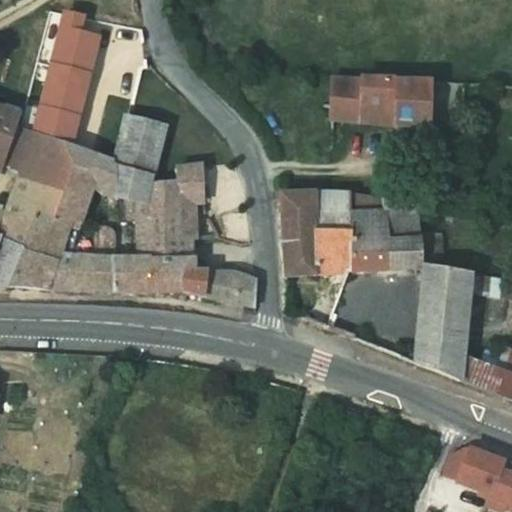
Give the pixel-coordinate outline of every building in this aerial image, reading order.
[(99,39),(78,36),(82,19),(65,15),(34,134),(63,145),(71,147),(77,123),(85,91),(99,39)] [(331,120),(429,129),(430,82),(361,79),(361,80),(332,79),(331,120)] [(0,163),(2,164),(3,163),(14,128),(18,118),(0,111),(0,163)] [(165,129),(125,118),(114,162),(113,165),(154,177),(165,129)] [(3,163),(21,175),(34,134),(14,128),(3,163)] [(41,216),(47,191),(51,171),(63,145),(34,134),(21,175),(5,218),(2,226),(13,230),(14,226),(34,233),(41,216)] [(71,147),(63,145),(51,171),(47,191),(80,202),(85,191),(96,156),(71,147)] [(127,202),(149,206),(182,208),(181,181),(177,181),(152,184),(154,177),(113,165),(114,162),(96,156),(85,191),(94,194),(127,202)] [(175,170),(177,181),(181,181),(182,208),(182,237),(183,239),(184,239),(186,240),(191,240),(196,241),(194,204),(202,204),(200,167),(175,170)] [(54,220),(73,223),(80,202),(47,191),(41,216),(54,220)] [(94,194),(85,191),(80,202),(90,205),(94,194)] [(316,276),(317,235),(350,234),(351,195),(315,193),(281,194),(282,243),(285,278),(316,276)] [(415,364),(459,381),(461,357),(467,292),(468,275),(440,271),(441,249),(420,245),(419,232),(415,205),(384,201),(351,195),(350,234),(350,270),(350,273),(423,269),(415,364)] [(90,205),(80,202),(73,223),(79,225),(83,225),(90,205)] [(138,218),(139,261),(160,262),(191,261),(191,251),(191,240),(186,240),(184,239),(183,239),(182,237),(148,238),(149,206),(127,202),(127,219),(138,218)] [(182,237),(182,208),(149,206),(148,238),(182,237)] [(0,237),(1,238),(9,241),(13,230),(2,226),(5,218),(0,216),(0,237)] [(48,291),(57,291),(67,256),(61,255),(69,229),(76,232),(77,232),(79,225),(73,223),(54,220),(41,216),(34,233),(27,250),(25,250),(11,287),(31,289),(48,291)] [(9,241),(25,250),(27,250),(34,233),(14,226),(13,230),(9,241)] [(71,256),(76,232),(69,229),(61,255),(67,256),(71,256)] [(89,250),(88,258),(113,260),(115,236),(114,235),(112,233),(109,232),(96,231),(96,251),(89,250)] [(442,236),(419,232),(420,245),(441,249),(442,236)] [(350,234),(317,235),(316,276),(350,270),(350,234)] [(11,287),(25,250),(9,241),(1,238),(0,240),(0,287),(11,287)] [(160,262),(139,261),(113,260),(88,258),(71,256),(67,256),(57,291),(78,292),(118,293),(180,292),(180,273),(193,273),(193,262),(191,261),(160,262)] [(192,295),(204,298),(207,273),(193,273),(180,273),(180,292),(183,292),(192,295)] [(256,282),(240,275),(235,274),(230,273),(207,273),(204,298),(231,304),(255,308),(256,282)] [(508,298),(510,282),(468,275),(467,292),(508,298)] [(500,370),(511,374),(511,351),(506,349),(502,360),(500,370)] [(485,354),(481,364),(500,370),(502,360),(485,354)] [(459,381),(511,401),(511,374),(500,370),(481,364),(461,357),(459,381)] [(440,476),(457,483),(469,450),(465,448),(449,455),(440,476)] [(504,463),(469,450),(457,483),(490,495),(486,506),(502,511),(503,511),(506,504),(511,506),(511,475),(500,472),(504,463)] [(511,466),(504,463),(500,472),(511,475),(511,466)]
